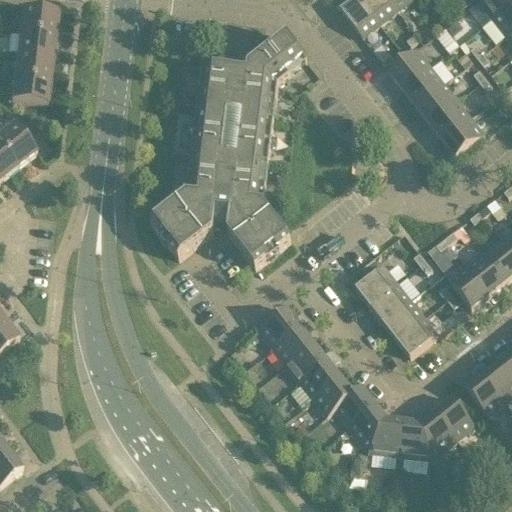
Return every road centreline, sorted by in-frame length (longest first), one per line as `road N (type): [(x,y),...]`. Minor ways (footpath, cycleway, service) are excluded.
road 1 (residential): [(403,194),(301,277),(389,393),(407,402),(428,398),(511,333)]
road 2 (tertiary): [(249,511),(168,410),(126,337),(99,237)]
road 3 (tertiary): [(99,237),(92,300),(101,356),(135,426),(197,511)]
road 4 (tertiary): [(99,237),(126,0)]
road 5 (residential): [(289,17),(399,155),(403,194)]
road 6 (residential): [(289,17),(126,0)]
road 7 (residential): [(403,194),(434,210),(459,203),(511,166)]
